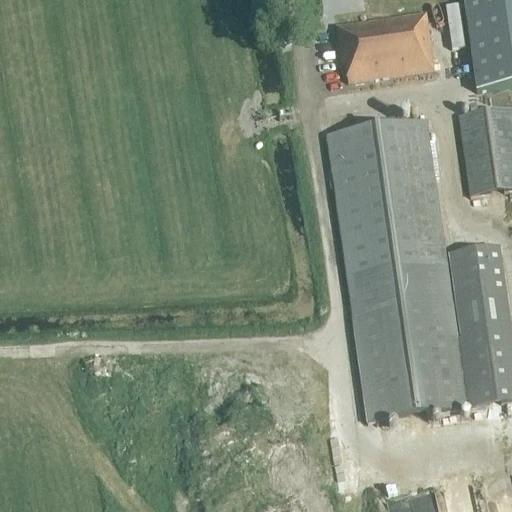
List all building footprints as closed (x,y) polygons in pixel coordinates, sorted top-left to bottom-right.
[(511,91),(511,0),(495,0),(463,5),(476,96),(511,91)] [(425,18),(400,22),(362,27),(336,31),(341,69),(346,68),(349,87),(433,74),(425,18)] [(472,200),(511,194),(511,114),(460,121),(471,201),(472,200)] [(456,342),(446,270),(426,126),(327,140),(367,428),(511,406),(511,339),(499,250),(449,258),(460,341),(456,342)] [(511,511),(511,481),(485,487),(489,511),(511,511)]
